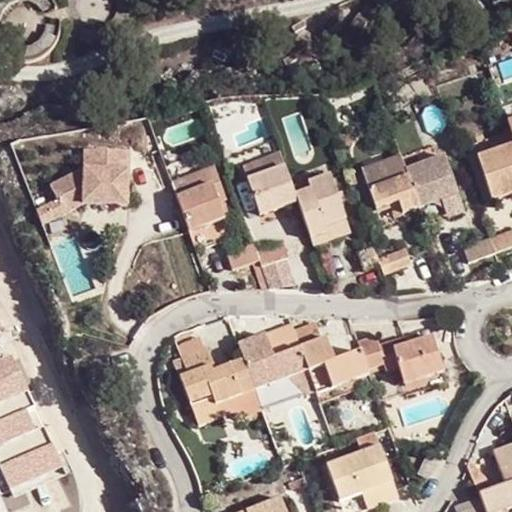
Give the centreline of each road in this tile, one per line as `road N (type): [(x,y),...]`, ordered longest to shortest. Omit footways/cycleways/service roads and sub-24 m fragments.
road 1 (residential): [(170,511),(129,400),(131,350),(151,323),(236,305),(477,307)]
road 2 (residential): [(89,511),(80,455),(0,277)]
road 3 (residential): [(502,370),(425,511)]
